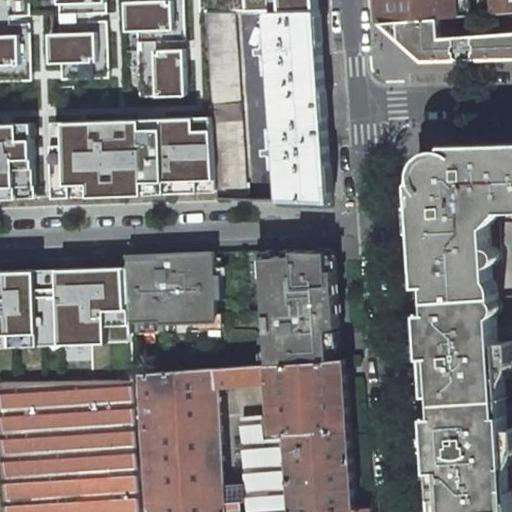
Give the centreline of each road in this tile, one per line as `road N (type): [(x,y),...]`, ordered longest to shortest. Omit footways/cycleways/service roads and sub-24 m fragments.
road 1 (residential): [(374,223),(0,237)]
road 2 (residential): [(374,223),(389,511)]
road 3 (residential): [(369,115),(511,110)]
